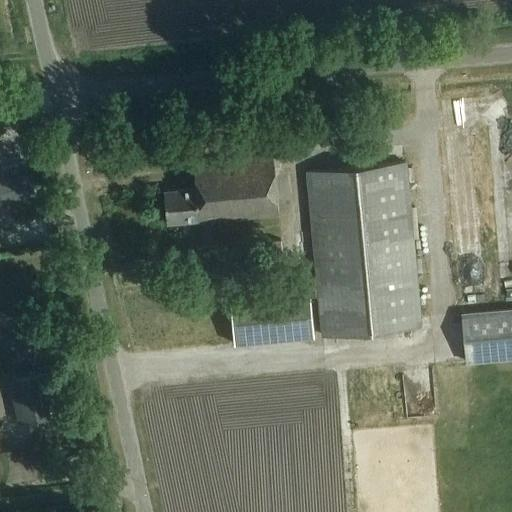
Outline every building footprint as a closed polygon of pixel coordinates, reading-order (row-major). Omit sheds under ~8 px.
[(203,225),(282,217),(276,156),(197,163),(200,189),(168,192),(171,225),(203,222),(203,225)] [(407,163),(307,172),(322,336),(421,328),(407,163)] [(276,261),(286,259),(284,240),(273,241),(276,261)] [(234,344),(314,337),(311,297),(231,303),(234,344)] [(511,310),(462,315),(466,364),(511,359),(511,310)] [(247,379),(311,380),(311,363),(247,362),(247,379)] [(49,401),(55,400),(50,377),(19,384),(24,406),(18,407),(23,427),(53,420),(49,401)]
